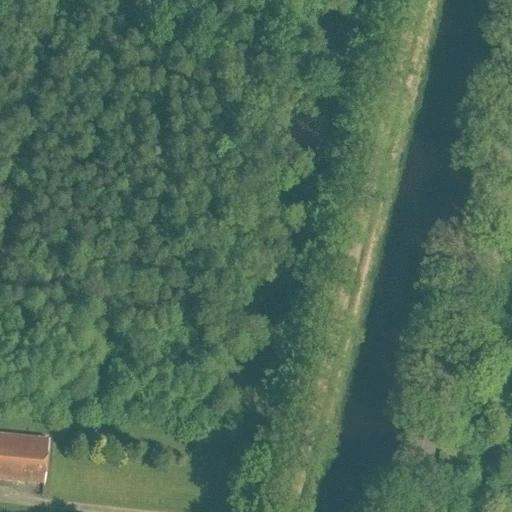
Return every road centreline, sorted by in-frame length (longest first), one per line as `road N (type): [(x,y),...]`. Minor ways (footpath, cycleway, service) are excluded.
road 1 (track): [(290,511),(416,0)]
road 2 (unclassified): [(414,511),(511,119)]
